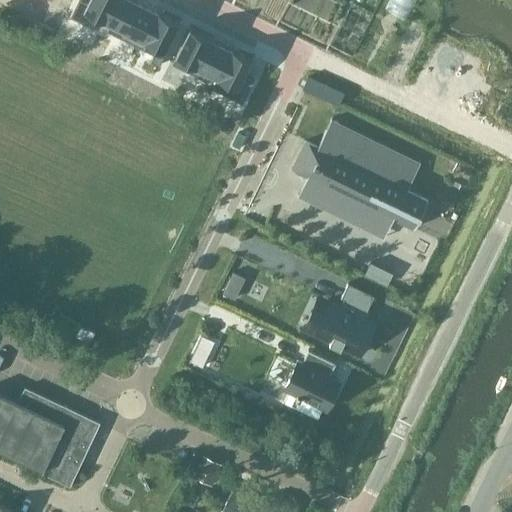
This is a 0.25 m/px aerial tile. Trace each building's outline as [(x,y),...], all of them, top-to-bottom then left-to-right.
[(77,0),(69,16),(100,31),(115,0),(77,0)] [(135,0),(115,0),(100,31),(101,32),(103,28),(120,37),(138,1),(135,0)] [(138,1),(120,37),(138,46),(156,10),(138,1)] [(156,10),(138,46),(153,54),(149,61),(158,65),(162,57),(161,56),(178,22),(156,10)] [(189,27),(171,63),(193,74),(211,38),(189,27)] [(211,38),(193,74),(205,80),(201,87),(209,91),(230,48),(211,38)] [(230,48),(209,91),(210,91),(211,87),(242,103),(253,79),(243,74),(251,58),(230,48)] [(307,76),(301,87),(306,89),(338,104),(343,93),(307,76)] [(305,140),(291,168),(292,169),(292,168),(306,175),(300,189),(306,191),(386,231),(392,218),(405,224),(413,228),(426,200),(419,197),(406,190),(420,162),(339,123),(331,119),(317,146),(306,141),(306,140),(305,140)] [(370,264),(365,275),(387,286),(392,275),(370,264)] [(373,295),(347,283),(340,297),(347,301),(344,308),(327,300),(326,301),(312,331),(311,332),(359,354),(374,322),(363,317),(373,295)] [(226,286),(222,294),(235,299),(238,292),(226,286)] [(195,348),(189,358),(202,364),(207,354),(195,348)] [(283,387),(325,408),(338,381),(329,376),(335,363),(308,349),(301,362),(297,360),(283,387)] [(24,386),(16,402),(0,393),(0,449),(41,469),(40,471),(69,485),(99,422),(24,386)] [(202,454),(192,476),(212,484),(214,480),(216,481),(224,464),(202,454)] [(220,511),(283,511),(285,510),(262,498),(260,503),(232,489),(220,511)] [(188,490),(183,502),(193,507),(199,495),(188,490)]
